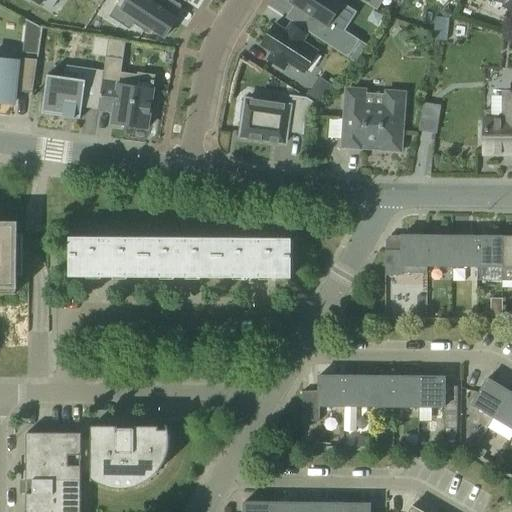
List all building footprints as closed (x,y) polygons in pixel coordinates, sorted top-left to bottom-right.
[(136,19),(133,24),(148,33),(151,29),(165,38),(178,17),(155,2),(155,0),(119,0),(116,5),(136,19)] [(330,21),(343,2),(340,0),(291,0),(291,2),(311,14),(302,28),(348,57),(359,40),(330,21)] [(445,8),(442,11),(444,16),(448,17),(452,13),(450,9),(445,8)] [(398,11),(388,27),(401,36),(411,20),(398,11)] [(436,17),(434,40),(446,41),(449,19),(436,17)] [(274,24),(261,44),(273,52),(268,60),(283,69),(288,61),(304,72),(317,52),(314,50),(301,42),(306,34),(291,24),(286,32),(274,24)] [(106,71),(104,70),(98,109),(113,111),(112,123),(147,128),(147,126),(149,115),(153,116),(154,105),(150,104),(152,91),(136,89),(137,83),(120,80),(125,43),(110,41),(106,71)] [(0,101),(13,103),(15,91),(32,92),(37,59),(17,57),(16,61),(0,59),(0,101)] [(82,107),(98,109),(104,70),(66,65),(64,77),(47,75),(41,113),(62,116),(62,117),(74,118),(80,119),(82,107)] [(365,104),(364,96),(360,92),(357,90),(350,89),(345,93),(341,147),(361,149),(362,144),(381,146),(381,150),(401,152),(405,98),(385,96),(384,105),(365,104)] [(500,120),(485,120),(485,130),(481,130),(481,142),(485,142),(485,152),(511,152),(511,89),(500,90),(500,120)] [(240,137),(284,143),(286,131),(302,134),(303,135),(305,115),(316,104),(306,97),(289,95),(289,96),(290,96),(289,105),(245,99),(245,102),(241,101),(242,100),(240,100),(238,119),(239,119),(239,118),(243,119),(240,137)] [(0,293),(14,294),(14,287),(15,287),(15,267),(15,247),(16,223),(0,222),(0,293)] [(427,235),(401,235),(401,250),(385,250),(385,275),(402,275),(402,273),(426,273),(426,266),(427,235)] [(452,236),(427,235),(426,266),(451,266),(452,236)] [(476,266),(477,236),(452,236),(451,266),(476,266)] [(502,236),(477,236),(476,266),(501,266),(502,236)] [(511,279),(511,236),(502,236),(501,266),(502,266),(502,280),(511,279)] [(143,276),(143,237),(127,237),(127,241),(113,241),(113,237),(69,237),(69,276),(84,276),(111,276),(143,276)] [(143,276),(173,276),(200,277),(217,277),(217,238),(174,238),(174,242),(160,241),(160,237),(143,237),(143,276)] [(217,238),(217,277),(246,277),(273,277),(291,277),(291,238),(247,238),(247,242),(233,242),(233,238),(217,238)] [(344,406),(344,376),(318,375),(318,391),(302,391),(302,421),(319,421),(319,406),(344,406)] [(369,376),(344,376),(344,406),(369,406),(369,376)] [(394,406),(394,376),(369,376),(369,406),(394,406)] [(419,407),(419,376),(394,376),(394,406),(419,407)] [(444,407),(445,403),(445,395),(445,386),(445,376),(419,376),(419,407),(444,407)] [(494,417),(509,391),(487,378),(477,395),(472,404),(494,417)] [(445,395),(457,395),(457,386),(445,386),(445,395)] [(511,428),(511,392),(509,391),(494,417),(511,428)] [(445,403),(457,403),(457,395),(445,395),(445,403)] [(444,412),(457,412),(457,403),(445,403),(444,407),(444,412)] [(457,420),(457,412),(444,412),(444,420),(457,420)] [(457,420),(444,420),(444,429),(457,429),(457,420)] [(91,425),(91,439),(91,474),(91,480),(92,480),(92,479),(93,479),(96,481),(100,483),(103,485),(107,486),(111,487),(115,487),(119,488),(123,488),(126,487),(130,487),(134,486),(138,485),(142,483),(145,481),(148,479),(151,477),(154,474),(157,471),(160,468),(162,465),(164,462),(165,458),(167,454),(168,451),(168,447),(169,443),(169,439),(169,435),(168,431),(167,427),(166,424),(165,425),(166,427),(166,429),(159,429),(159,426),(134,426),(134,429),(116,429),(116,426),(91,425)] [(74,511),(74,494),(79,494),(79,498),(80,498),(80,473),(91,474),(91,439),(78,439),(78,434),(81,434),(81,433),(26,433),(26,480),(32,480),(32,493),(26,493),(25,511),(29,511),(74,511)] [(269,511),(269,502),(243,502),(243,511),(269,511)] [(294,511),(294,502),(269,502),(269,511),(294,511)] [(318,511),(319,503),(294,502),(294,511),(318,511)] [(343,511),(344,503),(319,503),(318,511),(343,511)] [(369,511),(370,503),(344,503),(343,511),(369,511)]
